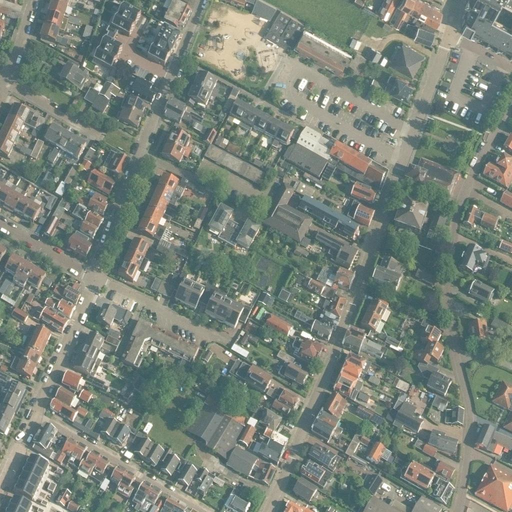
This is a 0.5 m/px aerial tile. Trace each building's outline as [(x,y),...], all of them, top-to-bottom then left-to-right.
[(180,0),(173,0),(169,11),(186,19),(191,10),(185,8),(187,3),(180,0)] [(247,0),(255,2),(251,13),(268,19),(274,7),(260,0),(232,0),(242,4),(243,0),(247,0)] [(358,0),(353,0),(351,4),(360,9),(363,3),(358,0)] [(396,0),(384,0),(378,12),(388,17),(396,0)] [(412,0),(400,0),(398,5),(401,7),(392,24),(398,27),(403,18),(411,4),(412,0)] [(410,11),(416,15),(423,1),(421,0),(412,0),(411,4),(403,18),(407,20),(410,16),(408,15),(410,11)] [(460,26),(460,27),(461,27),(468,31),(469,32),(469,31),(481,37),(480,38),(499,47),(504,50),(511,54),(511,0),(465,0),(464,4),(471,8),(465,18),(464,19),(461,26),(460,26)] [(422,27),(432,6),(423,1),(416,15),(423,18),(421,21),(418,19),(415,25),(418,27),(419,26),(420,26),(422,27)] [(62,18),(64,14),(66,7),(51,2),(47,14),(62,18)] [(120,4),(115,15),(134,25),(140,14),(120,4)] [(434,31),(434,30),(441,11),(432,6),(422,27),(434,31)] [(170,21),(183,27),(186,19),(169,11),(166,16),(157,11),(154,16),(164,21),(165,19),(170,22),(170,21)] [(265,38),(285,49),(290,41),(294,43),(304,25),(280,11),(265,38)] [(65,27),(60,25),(62,18),(47,14),(44,25),(59,30),(63,32),(65,27)] [(109,25),(106,31),(115,37),(118,31),(128,36),(134,25),(115,15),(109,25)] [(40,38),(55,42),(59,30),(44,25),(40,38)] [(156,35),(175,45),(176,44),(180,35),(179,35),(164,26),(158,36),(156,35)] [(429,43),(434,31),(422,27),(420,26),(419,26),(418,27),(414,37),(429,43)] [(107,33),(99,49),(116,59),(122,48),(112,42),(115,37),(106,31),(105,32),(107,33)] [(302,55),(312,36),(303,31),(295,46),(300,49),(298,53),(302,55)] [(156,35),(151,45),(169,55),(175,45),(156,35)] [(313,56),(321,41),(312,36),(302,55),(306,57),(308,53),(313,56)] [(357,51),(360,42),(352,39),(349,47),(357,51)] [(316,63),(320,65),(331,46),(321,41),(313,56),(318,58),(316,63)] [(412,78),(424,56),(402,44),(398,51),(397,50),(388,65),(412,78)] [(152,47),(147,57),(164,66),(169,55),(151,45),(150,46),(152,47)] [(331,46),(320,65),(324,67),(326,63),(331,66),(339,50),(331,46)] [(365,57),(376,63),(381,54),(370,48),(365,57)] [(99,49),(93,60),(110,70),(116,59),(99,49)] [(339,50),(331,66),(336,68),(334,73),(342,77),(347,68),(346,66),(351,57),(339,50)] [(352,66),(354,67),(361,55),(357,53),(351,64),(352,66)] [(361,55),(354,67),(350,75),(356,78),(367,59),(361,55)] [(77,68),(79,65),(68,59),(67,62),(77,68)] [(59,78),(64,81),(80,90),(87,77),(86,76),(88,73),(81,69),(79,72),(67,66),(59,78)] [(409,90),(412,85),(404,82),(405,79),(391,74),(388,81),(394,84),(391,92),(406,98),(407,97),(408,97),(410,91),(409,90)] [(111,84),(114,78),(108,75),(105,81),(111,84)] [(198,76),(193,87),(214,97),(217,91),(213,90),(215,83),(198,76)] [(132,95),(150,104),(155,95),(149,92),(152,85),(138,78),(135,85),(141,88),(138,93),(126,87),(124,91),(132,95)] [(382,91),(386,85),(374,78),(371,84),(382,91)] [(108,100),(115,88),(106,82),(98,95),(108,100)] [(79,97),(85,100),(89,103),(96,91),(86,86),(79,97)] [(214,97),(193,87),(193,88),(191,87),(184,103),(193,107),(195,102),(205,107),(208,100),(212,102),(214,97)] [(230,95),(226,102),(231,105),(235,98),(230,95)] [(93,105),(99,109),(102,110),(106,102),(98,97),(93,105)] [(125,105),(123,109),(141,117),(145,107),(127,99),(124,98),(122,104),(125,105)] [(171,101),(167,108),(191,120),(196,123),(198,118),(190,114),(189,116),(184,113),(187,109),(171,101)] [(227,112),(231,105),(226,102),(222,109),(227,112)] [(237,102),(227,122),(231,124),(234,118),(241,121),(248,108),(237,102)] [(8,113),(11,114),(9,117),(23,124),(33,129),(38,131),(43,120),(39,118),(36,124),(30,121),(33,115),(29,113),(12,105),(8,113)] [(167,108),(163,116),(179,124),(181,119),(189,124),(189,123),(191,120),(167,108)] [(248,108),(241,121),(252,127),(259,113),(248,108)] [(116,118),(119,120),(137,128),(141,117),(123,109),(121,115),(118,113),(116,118)] [(264,133),(270,119),(259,113),(252,127),(264,133)] [(3,129),(18,136),(23,124),(9,117),(3,129)] [(270,119),(264,133),(275,139),(281,125),(270,119)] [(281,125),(275,139),(271,145),(276,148),(280,141),(286,145),(290,136),(295,139),(300,131),(287,124),(286,127),(281,125)] [(44,140),(55,147),(63,133),(52,126),(44,140)] [(288,148),(283,158),(287,161),(318,178),(326,162),(328,163),(329,164),(335,167),(378,191),(386,172),(385,171),(339,146),(336,144),(322,136),(321,138),(304,128),(294,147),(293,146),(288,148)] [(3,129),(0,135),(0,140),(12,147),(18,136),(3,129)] [(208,129),(202,140),(209,143),(215,132),(208,129)] [(66,153),(74,139),(63,133),(55,147),(47,160),(52,163),(60,150),(66,153)] [(173,133),(167,145),(171,147),(189,154),(190,150),(186,148),(190,141),(173,133)] [(226,151),(230,143),(219,136),(218,136),(213,144),(226,151)] [(511,137),(510,136),(503,148),(511,153),(511,137)] [(85,145),(74,139),(66,153),(77,160),(85,145)] [(0,154),(7,158),(12,147),(0,140),(0,154)] [(35,159),(43,143),(37,141),(32,151),(33,151),(30,157),(35,159)] [(236,156),(240,148),(230,143),(226,151),(236,156)] [(189,154),(171,147),(167,145),(161,156),(179,164),(183,156),(187,158),(189,154)] [(204,156),(210,160),(216,148),(210,145),(204,156)] [(210,160),(215,162),(221,151),(216,148),(210,160)] [(27,149),(24,155),(30,157),(33,151),(32,151),(27,149)] [(89,162),(95,152),(89,149),(84,159),(89,162)] [(120,176),(127,163),(128,160),(113,152),(111,151),(103,167),(106,169),(120,176)] [(215,162),(220,165),(227,154),(221,151),(215,162)] [(95,152),(89,162),(94,165),(100,155),(95,152)] [(227,154),(220,165),(226,168),(232,156),(227,154)] [(226,168),(231,171),(237,159),(232,156),(226,168)] [(507,188),(511,179),(511,161),(502,156),(497,166),(490,163),(483,175),(507,188)] [(231,171),(237,174),(243,162),(237,159),(231,171)] [(417,171),(410,167),(406,178),(413,181),(412,184),(423,188),(424,188),(431,191),(432,191),(439,194),(440,195),(440,194),(448,197),(449,198),(458,173),(421,159),(417,171)] [(84,160),(79,168),(86,172),(91,163),(84,160)] [(237,174),(242,177),(248,165),(243,162),(237,174)] [(68,186),(79,167),(73,164),(63,183),(68,186)] [(329,164),(322,177),(328,181),(335,167),(329,164)] [(248,165),(242,177),(248,180),(254,168),(248,165)] [(254,168),(248,180),(254,183),(260,171),(254,168)] [(260,171),(254,183),(258,185),(265,173),(260,171)] [(95,172),(89,183),(109,194),(115,183),(95,172)] [(163,176),(158,187),(173,194),(174,192),(181,196),(185,186),(203,194),(205,189),(182,178),(180,182),(178,181),(177,183),(163,176)] [(44,180),(40,186),(46,189),(49,183),(44,180)] [(74,189),(77,184),(72,181),(69,186),(74,189)] [(296,181),(292,188),(310,198),(314,191),(296,181)] [(356,183),(351,196),(352,196),(373,205),(373,203),(375,203),(376,201),(375,200),(377,194),(367,189),(368,188),(357,183),(356,183)] [(300,244),(304,235),(312,221),(285,206),(294,191),(283,185),(262,223),(300,244)] [(2,187),(0,190),(0,203),(4,205),(11,193),(13,194),(16,188),(12,186),(9,191),(4,188),(2,187)] [(172,196),(179,199),(181,196),(174,192),(173,194),(158,187),(156,191),(154,191),(151,197),(153,198),(168,205),(169,203),(172,196)] [(19,197),(13,194),(11,193),(4,205),(2,207),(9,211),(10,209),(13,211),(21,198),(23,199),(26,194),(22,192),(19,197)] [(90,204),(88,203),(79,198),(76,202),(102,215),(107,206),(103,205),(106,199),(95,193),(90,204)] [(500,204),(511,209),(511,196),(506,193),(500,204)] [(23,199),(21,198),(13,211),(23,216),(33,198),(26,194),(23,199)] [(358,235),(360,232),(357,231),(359,227),(304,197),(299,208),(304,211),(303,213),(311,217),(312,215),(323,222),(322,224),(328,227),(329,225),(336,228),(338,224),(346,228),(343,232),(353,238),(355,234),(358,235)] [(41,203),(35,199),(33,198),(23,216),(33,222),(40,209),(42,210),(42,209),(45,205),(41,203)] [(153,198),(148,209),(163,216),(164,214),(167,207),(174,211),(177,206),(169,203),(168,205),(153,198)] [(404,199),(394,226),(418,234),(428,208),(404,199)] [(353,220),(368,226),(374,211),(370,210),(359,205),(360,204),(353,202),(347,217),(353,220)] [(226,243),(236,225),(228,220),(232,213),(219,206),(207,228),(220,235),(218,239),(226,243)] [(76,217),(84,222),(97,229),(102,220),(85,211),(81,209),(76,217)] [(148,209),(143,220),(158,226),(159,225),(162,218),(170,222),(171,218),(164,214),(163,216),(148,209)] [(196,217),(202,220),(206,211),(200,209),(196,217)] [(495,231),(496,229),(495,228),(497,220),(477,212),(469,209),(463,224),(471,227),(474,219),(482,222),(481,225),(495,231)] [(447,215),(435,211),(429,230),(426,238),(437,242),(440,234),(447,215)] [(56,227),(58,222),(51,218),(43,233),(50,237),(56,227)] [(202,221),(197,218),(193,227),(198,229),(202,221)] [(66,219),(66,220),(63,225),(69,228),(75,232),(77,229),(71,225),(72,223),(66,219)] [(161,241),(165,233),(167,228),(159,225),(158,226),(143,220),(141,225),(139,224),(136,231),(152,238),(153,237),(161,241)] [(236,225),(226,243),(233,247),(235,243),(247,250),(259,228),(247,221),(243,228),(236,225)] [(69,228),(63,225),(58,222),(56,227),(66,233),(69,228)] [(92,238),(97,229),(84,222),(79,231),(92,238)] [(84,258),(91,246),(86,243),(88,239),(76,233),(74,236),(67,248),(84,258)] [(330,248),(354,259),(358,251),(321,233),(318,241),(319,241),(318,242),(324,245),(326,246),(330,248)] [(300,244),(306,247),(310,240),(305,237),(300,244)] [(128,252),(143,259),(148,247),(134,240),(128,252)] [(498,250),(511,255),(511,253),(511,246),(502,242),(498,250)] [(170,245),(168,250),(187,259),(189,253),(170,245)] [(166,256),(168,251),(158,246),(155,251),(166,256)] [(297,247),(294,252),(305,258),(308,253),(297,247)] [(461,260),(462,260),(458,269),(472,275),(475,266),(484,270),(488,261),(486,260),(487,256),(481,253),(481,252),(467,247),(464,256),(463,255),(461,260)] [(331,260),(336,262),(349,269),(354,259),(330,248),(328,254),(332,255),(333,256),(331,260)] [(123,263),(137,270),(143,259),(128,252),(123,263)] [(4,271),(15,277),(23,264),(12,257),(4,271)] [(399,279),(404,266),(384,259),(379,272),(377,271),(373,281),(397,290),(400,280),(399,279)] [(132,281),(137,270),(123,263),(118,274),(132,281)] [(23,288),(23,287),(34,270),(23,264),(15,277),(12,282),(23,288)] [(437,277),(419,268),(415,277),(433,286),(437,277)] [(333,271),(331,275),(336,278),(333,285),(339,287),(348,291),(354,276),(352,275),(339,269),(338,274),(333,271)] [(45,276),(34,270),(23,287),(28,290),(30,286),(37,290),(45,276)] [(186,305),(196,284),(185,279),(187,275),(181,272),(173,290),(178,292),(175,300),(186,305)] [(242,279),(235,275),(233,280),(240,284),(242,279)] [(51,282),(45,278),(42,284),(48,287),(51,282)] [(336,294),(338,291),(319,282),(318,284),(312,280),(307,288),(320,296),(326,299),(321,310),(328,313),(328,314),(339,318),(340,317),(348,299),(336,294)] [(157,292),(163,295),(168,285),(162,282),(157,292)] [(475,282),(469,295),(487,304),(488,302),(489,301),(493,294),(492,293),(493,291),(475,282)] [(198,301),(204,304),(213,286),(206,283),(204,287),(196,284),(186,305),(194,309),(198,301)] [(66,288),(64,292),(56,287),(52,293),(61,298),(61,299),(75,306),(80,295),(76,293),(80,287),(74,284),(71,291),(66,288)] [(13,288),(10,286),(8,285),(5,290),(10,293),(13,288)] [(171,286),(168,285),(163,295),(167,297),(171,286)] [(213,286),(204,304),(208,306),(205,314),(216,319),(225,300),(227,296),(216,291),(217,289),(213,286)] [(282,289),(277,299),(288,305),(294,296),(282,289)] [(10,293),(5,290),(2,295),(7,298),(10,293)] [(267,302),(260,298),(257,302),(264,306),(267,302)] [(367,314),(381,321),(389,304),(376,298),(374,303),(372,303),(367,314)] [(61,302),(58,306),(54,304),(48,300),(45,304),(56,311),(56,312),(69,319),(74,309),(61,302)] [(225,300),(216,319),(225,323),(234,304),(225,300)] [(242,308),(234,304),(225,323),(234,327),(237,320),(244,323),(251,309),(244,305),(242,308)] [(102,307),(96,322),(109,328),(113,319),(119,322),(118,323),(125,326),(125,325),(125,324),(130,314),(124,311),(112,305),(109,311),(102,307)] [(28,316),(15,308),(10,315),(23,323),(28,316)] [(61,334),(68,322),(46,309),(42,315),(37,312),(33,318),(38,322),(39,321),(61,334)] [(287,337),(293,328),(265,312),(260,321),(266,324),(266,325),(287,337)] [(333,329),(334,330),(335,330),(339,320),(323,313),(319,323),(333,329)] [(438,319),(427,313),(425,319),(435,324),(438,319)] [(375,333),(381,321),(367,314),(361,326),(375,333)] [(333,329),(319,323),(302,316),(300,321),(314,327),(311,333),(328,340),(333,329)] [(502,337),(509,341),(511,334),(511,329),(495,319),(491,326),(504,333),(502,337)] [(421,340),(428,344),(429,344),(435,346),(440,335),(433,332),(436,326),(424,320),(421,326),(426,329),(421,340)] [(140,321),(132,337),(148,345),(152,337),(147,334),(151,326),(140,321)] [(471,342),(487,340),(484,321),(469,324),(471,342)] [(243,331),(250,335),(254,329),(247,325),(243,331)] [(50,335),(35,328),(30,326),(25,337),(26,338),(44,347),(50,335)] [(166,333),(151,326),(147,334),(152,337),(148,345),(149,345),(158,350),(166,333)] [(382,347),(368,342),(363,340),(365,336),(349,329),(345,338),(367,346),(380,352),(382,347)] [(117,340),(120,334),(110,330),(107,336),(117,340)] [(166,333),(158,350),(168,354),(172,346),(177,348),(180,340),(166,333)] [(90,335),(84,346),(98,352),(98,353),(103,355),(111,359),(113,356),(114,354),(100,348),(103,341),(90,335)] [(241,348),(246,339),(255,344),(256,342),(245,335),(238,347),(241,348)] [(105,342),(116,348),(119,342),(107,336),(105,342)] [(148,345),(132,337),(127,347),(136,351),(134,356),(142,359),(149,345),(148,345)] [(292,346),(299,349),(299,351),(295,349),(292,355),(314,365),(318,355),(319,355),(322,348),(303,340),(302,344),(300,343),(298,342),(299,339),(296,337),(292,346)] [(397,348),(400,343),(388,337),(385,342),(397,348)] [(25,351),(39,358),(44,347),(26,338),(21,349),(25,351)] [(360,350),(365,351),(380,359),(382,354),(379,353),(380,352),(367,346),(345,338),(342,347),(358,354),(360,350)] [(168,354),(182,361),(183,361),(190,344),(180,340),(177,348),(172,346),(168,354)] [(199,348),(190,344),(183,361),(182,361),(179,368),(188,372),(199,348)] [(429,344),(428,344),(423,355),(416,351),(413,358),(427,365),(430,358),(437,362),(443,350),(435,346),(429,344)] [(82,345),(79,352),(81,353),(79,357),(99,366),(103,355),(98,353),(98,352),(84,346),(82,345)] [(142,359),(134,356),(136,351),(127,347),(121,362),(137,370),(142,359)] [(35,368),(39,358),(25,351),(23,356),(19,355),(17,359),(20,361),(35,368)] [(211,354),(206,351),(201,358),(207,362),(211,354)] [(279,352),(276,357),(285,362),(278,375),(283,378),(284,377),(301,386),(308,375),(291,365),(294,360),(279,352)] [(346,365),(360,372),(363,373),(366,369),(363,367),(365,362),(350,355),(346,365)] [(74,364),(72,368),(88,375),(85,381),(87,382),(100,389),(99,391),(105,394),(108,388),(103,386),(105,383),(93,378),(99,366),(79,357),(77,356),(73,364),(74,364)] [(35,368),(20,361),(20,362),(14,359),(9,370),(29,379),(35,368)] [(264,393),(271,381),(243,364),(236,376),(247,382),(243,388),(252,394),(256,388),(264,393)] [(360,372),(346,365),(341,374),(356,381),(360,372)] [(425,370),(426,371),(433,374),(427,388),(444,396),(451,382),(436,375),(439,370),(428,365),(425,370)] [(25,396),(22,395),(24,390),(8,383),(10,378),(0,373),(0,380),(6,383),(1,394),(19,402),(21,403),(25,396)] [(80,387),(79,386),(82,379),(68,373),(62,384),(69,387),(68,389),(77,393),(80,387)] [(337,383),(358,393),(362,384),(356,381),(341,374),(337,383)] [(379,380),(369,376),(366,382),(376,386),(379,380)] [(159,389),(145,380),(138,392),(152,400),(159,389)] [(398,381),(395,388),(405,393),(408,385),(398,381)] [(511,386),(502,382),(492,402),(507,410),(508,410),(510,411),(502,427),(511,432),(511,386)] [(354,401),(358,393),(337,383),(333,391),(354,401)] [(411,395),(416,387),(410,384),(406,392),(411,395)] [(129,385),(122,397),(127,400),(134,388),(129,385)] [(55,398),(56,399),(70,407),(75,397),(61,388),(55,398)] [(279,401),(290,408),(294,410),(300,400),(279,388),(278,390),(275,388),(273,391),(270,389),(267,395),(273,398),(275,395),(281,398),(279,401)] [(214,398),(217,393),(211,389),(208,395),(214,398)] [(78,398),(87,403),(91,396),(83,391),(78,398)] [(368,398),(359,393),(357,398),(366,403),(368,398)] [(403,403),(407,396),(401,393),(397,400),(403,403)] [(19,407),(17,406),(19,402),(1,394),(0,397),(0,407),(14,414),(14,413),(16,414),(19,407)] [(336,412),(340,413),(346,402),(332,395),(323,411),(334,416),(336,412)] [(201,404),(185,431),(207,445),(212,452),(229,461),(227,465),(248,477),(254,466),(259,468),(254,480),(268,486),(276,470),(262,464),(263,462),(258,459),(258,458),(236,447),(235,447),(245,429),(246,430),(247,427),(251,420),(208,396),(203,405),(201,404)] [(443,412),(447,402),(435,397),(431,406),(443,412)] [(77,413),(55,400),(51,407),(51,410),(72,422),(77,413)] [(290,408),(279,401),(276,400),(272,407),(286,415),(290,408)] [(398,401),(393,410),(399,413),(404,404),(398,401)] [(403,425),(406,427),(417,433),(423,422),(414,418),(415,416),(412,415),(415,409),(404,403),(404,404),(399,413),(393,426),(400,430),(403,425)] [(14,414),(0,407),(0,420),(9,425),(14,414)] [(79,407),(76,412),(85,417),(88,412),(79,407)] [(361,407),(361,408),(357,415),(369,421),(374,415),(361,407)] [(255,413),(251,420),(259,426),(266,429),(273,433),(281,422),(258,408),(255,413)] [(392,425),(398,413),(391,409),(385,421),(392,425)] [(447,423),(462,425),(463,410),(453,409),(452,411),(448,410),(447,423)] [(107,439),(111,442),(120,426),(113,422),(115,419),(107,414),(102,411),(98,417),(107,422),(101,433),(106,437),(107,439)] [(317,422),(340,435),(343,430),(337,427),(340,422),(323,412),(317,422)] [(74,421),(85,427),(88,420),(77,414),(74,421)] [(0,433),(4,435),(9,425),(0,420),(0,433)] [(87,434),(89,431),(74,422),(72,425),(87,434)] [(338,440),(340,435),(317,422),(312,431),(329,441),(332,436),(338,440)] [(42,426),(37,436),(51,444),(50,443),(56,432),(45,425),(42,426)] [(130,433),(135,436),(138,432),(128,427),(126,430),(120,426),(111,442),(114,444),(117,443),(122,446),(130,433)] [(497,444),(510,451),(511,449),(511,450),(511,458),(511,461),(511,440),(507,437),(494,432),(495,432),(482,426),(474,445),(493,453),(497,444)] [(246,430),(238,442),(247,447),(255,431),(254,431),(247,427),(246,430)] [(265,429),(263,436),(285,449),(288,442),(273,433),(265,429)] [(148,438),(140,434),(138,432),(134,438),(141,442),(134,454),(139,457),(140,459),(144,461),(153,446),(146,442),(148,438)] [(356,432),(351,442),(358,445),(359,443),(363,437),(363,436),(356,432)] [(444,438),(445,436),(432,432),(428,445),(454,454),(457,443),(444,438)] [(51,444),(37,436),(32,443),(35,445),(32,449),(49,459),(52,453),(49,451),(50,449),(48,448),(51,444)] [(281,457),(285,449),(263,436),(262,437),(260,436),(258,440),(263,443),(262,444),(281,457)] [(363,437),(359,443),(367,447),(370,441),(363,437)] [(60,440),(56,447),(60,449),(64,441),(62,439),(60,440)] [(70,440),(62,452),(60,450),(54,460),(60,464),(66,455),(71,457),(78,445),(70,440)] [(432,457),(436,451),(417,440),(413,447),(432,457)] [(358,445),(351,442),(345,454),(351,458),(358,445)] [(262,444),(258,453),(278,465),(281,457),(262,444)] [(391,453),(384,449),(375,444),(367,458),(376,464),(379,458),(386,462),(391,453)] [(87,450),(78,445),(71,457),(75,460),(73,463),(74,466),(79,469),(84,460),(82,459),(87,450)] [(311,458),(323,466),(332,472),(336,465),(335,465),(339,459),(316,445),(309,457),(311,458)] [(163,453),(165,454),(160,462),(164,464),(169,456),(172,452),(162,446),(160,450),(153,446),(144,461),(148,463),(150,463),(155,466),(163,453)] [(92,453),(87,462),(84,460),(79,469),(78,470),(89,477),(93,471),(101,458),(92,453)] [(30,456),(25,465),(44,474),(48,465),(30,456)] [(171,477),(179,463),(180,463),(179,464),(180,465),(177,470),(182,473),(188,464),(189,463),(185,461),(185,462),(177,457),(175,460),(169,456),(164,464),(165,465),(161,471),(171,477)] [(398,456),(394,462),(401,466),(404,460),(398,456)] [(109,463),(101,458),(93,471),(89,477),(102,484),(108,473),(104,471),(109,463)] [(300,475),(316,485),(321,487),(325,480),(328,482),(332,475),(321,468),(323,466),(311,458),(307,464),(307,463),(304,467),(301,468),(299,471),(300,474),(300,475)] [(437,460),(433,466),(437,468),(435,473),(434,476),(435,477),(436,477),(445,483),(447,480),(448,480),(454,470),(438,461),(437,460)] [(406,466),(400,477),(425,491),(433,478),(427,474),(417,468),(408,463),(406,466)] [(418,466),(417,468),(427,474),(428,472),(430,469),(419,463),(418,466)] [(213,481),(206,477),(208,474),(201,470),(201,471),(188,464),(182,473),(178,481),(188,487),(195,475),(198,477),(196,480),(202,484),(197,492),(204,496),(213,481)] [(25,465),(21,474),(40,483),(44,474),(25,465)] [(483,481),(511,496),(511,477),(491,466),(483,481)] [(110,481),(119,486),(126,473),(118,468),(110,481)] [(394,479),(397,473),(390,469),(387,475),(394,479)] [(126,473),(119,486),(116,491),(128,499),(134,489),(130,487),(135,478),(126,473)] [(21,474),(17,483),(36,491),(40,483),(21,474)] [(371,476),(362,491),(369,495),(372,497),(382,482),(371,476)] [(436,477),(432,484),(438,488),(433,496),(435,497),(434,498),(445,505),(453,490),(444,485),(445,483),(436,477)] [(221,487),(224,483),(215,478),(212,482),(221,487)] [(109,482),(105,480),(103,484),(102,484),(99,488),(104,491),(109,482)] [(309,503),(316,491),(300,481),(293,493),(309,503)] [(507,511),(511,503),(511,496),(483,481),(475,495),(504,511),(507,511)] [(17,483),(13,492),(32,501),(36,491),(17,483)] [(144,483),(143,484),(136,496),(139,498),(134,506),(136,507),(135,511),(136,511),(137,511),(152,488),(144,483)] [(145,501),(153,506),(149,511),(155,511),(160,504),(157,501),(160,496),(161,493),(152,488),(145,501)] [(55,503),(63,507),(70,495),(62,490),(55,503)] [(225,506),(228,508),(234,511),(246,511),(250,506),(238,499),(241,494),(235,490),(225,506)] [(358,511),(363,511),(372,497),(369,495),(358,511)] [(13,497),(8,506),(20,511),(28,511),(32,506),(13,497)] [(439,511),(441,509),(421,497),(412,511),(439,511)] [(162,511),(173,511),(178,504),(170,498),(165,506),(162,511),(163,511),(162,511)] [(393,511),(372,499),(364,511),(393,511)] [(67,510),(71,511),(76,511),(80,507),(71,502),(67,510)]
